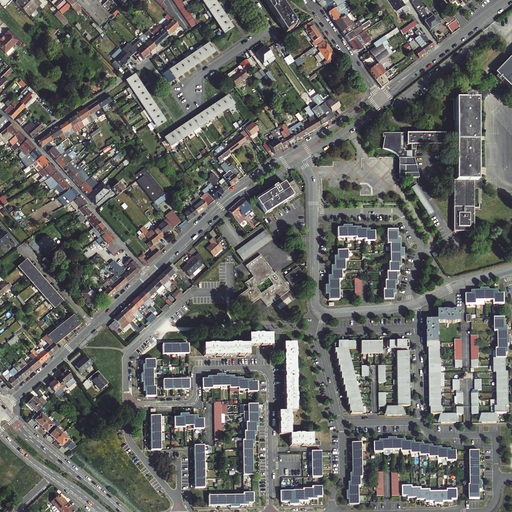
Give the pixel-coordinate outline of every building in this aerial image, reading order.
[(29,9),(33,12),(38,8),(34,4),(30,0),(21,0),(24,2),(19,7),(22,10),(25,13),(29,9)] [(113,15),(112,14),(121,6),(122,5),(126,0),(46,0),(53,6),(54,7),(51,10),(58,17),(61,14),(62,15),(70,7),(76,14),(81,9),(89,18),(90,17),(99,26),(108,18),(110,21),(115,17),(113,15)] [(162,0),(153,0),(164,11),(167,8),(162,3),(164,1),(162,0)] [(172,0),(192,28),(197,24),(194,20),(190,14),(187,9),(183,3),(180,0),(172,0)] [(211,0),(205,5),(209,10),(217,5),(213,0),(211,0)] [(263,0),(285,33),(294,27),(295,28),(297,26),(279,0),(263,0)] [(377,0),(372,0),(379,9),(382,7),(377,0)] [(388,0),(396,12),(404,7),(399,0),(388,0)] [(333,2),(324,8),(334,23),(341,18),(345,16),(348,14),(344,7),(348,5),(345,1),(337,7),(333,2)] [(414,2),(412,4),(425,23),(430,31),(435,27),(434,24),(437,22),(428,10),(423,14),(414,2)] [(217,5),(209,10),(210,12),(213,16),(221,11),(217,5)] [(221,11),(213,16),(217,22),(225,17),(221,11)] [(452,34),(460,28),(450,13),(442,19),(447,23),(445,24),(452,34)] [(169,37),(179,28),(173,22),(167,16),(165,18),(170,24),(163,30),(169,37)] [(345,16),(341,18),(334,23),(341,33),(355,24),(352,20),(349,22),(345,16)] [(217,22),(220,27),(228,22),(225,17),(217,22)] [(416,20),(399,32),(402,36),(407,32),(409,31),(419,24),(416,20)] [(345,39),(348,42),(362,33),(360,31),(370,24),(368,21),(361,26),(344,37),(345,39)] [(228,22),(220,27),(224,34),(232,28),(228,22)] [(355,24),(341,33),(344,37),(361,26),(358,22),(355,24)] [(313,25),(312,26),(310,23),(304,27),(306,30),(305,31),(316,45),(323,40),(313,25)] [(89,41),(92,38),(86,30),(83,33),(89,41)] [(161,44),(169,37),(163,30),(155,38),(161,44)] [(396,34),(393,30),(387,35),(389,38),(396,34)] [(424,44),(429,51),(434,47),(425,35),(423,36),(418,30),(415,33),(418,36),(424,45),(424,44)] [(6,36),(4,38),(3,38),(2,38),(1,38),(1,39),(0,40),(0,41),(1,41),(0,41),(0,43),(0,44),(0,48),(6,55),(14,48),(13,47),(15,46),(17,46),(20,48),(24,44),(11,31),(6,36)] [(149,31),(144,36),(156,49),(161,44),(155,38),(149,31)] [(362,33),(348,42),(354,51),(358,50),(362,48),(361,47),(370,41),(364,32),(362,33)] [(139,40),(151,53),(156,49),(144,36),(139,40)] [(414,41),(424,55),(429,51),(424,44),(424,45),(418,36),(413,40),(413,41),(414,41)] [(387,52),(384,48),(381,44),(383,42),(386,40),(384,37),(373,45),(375,47),(369,52),(378,64),(387,58),(390,56),(387,52)] [(201,45),(203,48),(208,56),(214,52),(209,44),(207,41),(201,45)] [(274,44),(277,49),(283,47),(280,41),(274,44)] [(413,41),(408,45),(413,53),(418,60),(424,55),(414,41),(413,41)] [(127,47),(124,49),(130,57),(133,55),(134,56),(142,49),(136,42),(128,48),(127,47)] [(272,57),(265,46),(255,53),(262,64),(272,57)] [(208,56),(203,48),(197,52),(203,60),(208,56)] [(122,52),(114,60),(121,68),(127,63),(131,60),(122,52)] [(197,52),(192,56),(193,57),(197,64),(203,60),(197,52)] [(413,53),(409,56),(414,63),(418,60),(413,53)] [(290,55),(283,60),(287,67),(294,62),(290,55)] [(511,55),(495,73),(511,89),(511,55)] [(192,56),(186,60),(191,67),(197,64),(193,57),(192,56)] [(378,64),(373,68),(369,71),(375,80),(394,67),(392,64),(388,67),(384,63),(389,60),(387,58),(378,64)] [(186,60),(180,63),(186,71),(191,67),(186,60)] [(248,61),(242,65),(246,72),(252,68),(248,61)] [(180,63),(175,67),(180,75),(186,71),(180,63)] [(394,67),(375,80),(381,88),(392,80),(387,74),(388,74),(389,75),(398,68),(396,65),(394,67)] [(241,66),(234,70),(242,82),(249,78),(245,72),(241,66)] [(180,75),(175,67),(169,71),(174,79),(180,75)] [(161,73),(163,75),(168,83),(174,79),(169,71),(167,69),(161,73)] [(242,82),(234,70),(227,75),(235,87),(242,82)] [(270,70),(265,74),(269,80),(274,76),(270,70)] [(127,81),(130,86),(138,81),(134,75),(127,81)] [(130,86),(134,92),(142,87),(138,81),(130,86)] [(127,89),(126,89),(130,95),(134,92),(130,86),(128,88),(127,89)] [(138,98),(146,93),(142,87),(134,92),(138,98)] [(36,95),(29,88),(4,112),(13,120),(36,95)] [(138,98),(142,104),(149,98),(146,93),(138,98)] [(318,106),(324,101),(318,94),(313,98),(318,106)] [(107,95),(98,101),(100,105),(97,107),(99,109),(102,114),(103,113),(104,112),(102,108),(108,103),(111,108),(115,105),(107,95)] [(228,96),(222,100),(227,108),(233,104),(228,96)] [(4,102),(8,106),(13,101),(9,97),(4,102)] [(324,103),(327,106),(335,100),(332,97),(324,103)] [(149,98),(142,104),(146,110),(153,104),(149,98)] [(453,180),(453,232),(474,232),(474,209),(474,181),(478,181),(478,98),(456,98),(455,180),(453,180)] [(222,100),(216,104),(221,112),(227,108),(222,100)] [(313,115),(316,119),(321,125),(321,126),(328,122),(323,115),(321,111),(317,114),(306,100),(303,102),(307,107),(313,115)] [(330,111),(332,113),(339,107),(335,100),(327,106),(330,111)] [(98,101),(86,109),(90,115),(94,120),(104,114),(105,113),(104,112),(103,113),(102,114),(99,109),(97,107),(100,105),(98,101)] [(146,110),(149,116),(157,110),(153,104),(146,110)] [(216,104),(210,108),(216,116),(221,112),(216,104)] [(313,115),(307,107),(305,110),(311,117),(313,115)] [(210,108),(204,112),(210,120),(216,116),(210,108)] [(86,109),(77,115),(81,122),(84,127),(94,120),(90,115),(86,109)] [(149,116),(153,121),(161,116),(157,110),(149,116)] [(31,114),(28,111),(17,122),(20,125),(31,114)] [(204,112),(199,115),(204,123),(210,120),(204,112)] [(77,115),(68,121),(72,128),(74,131),(75,133),(84,127),(81,122),(77,115)] [(204,123),(199,115),(197,116),(193,119),(198,127),(204,123)] [(157,127),(165,122),(161,116),(153,121),(157,127)] [(198,127),(193,119),(187,123),(192,131),(198,127)] [(303,127),(308,134),(321,126),(321,125),(316,119),(303,127)] [(43,127),(38,121),(34,125),(32,122),(24,128),(32,138),(44,128),(43,127)] [(68,121),(59,127),(63,134),(65,137),(70,134),(74,131),(72,128),(68,121)] [(257,131),(252,124),(250,121),(242,128),(243,129),(249,137),(250,136),(251,136),(257,131)] [(192,131),(187,123),(182,127),(187,135),(192,131)] [(6,144),(8,142),(12,139),(14,137),(19,132),(12,124),(6,129),(0,134),(0,140),(1,140),(6,144)] [(292,137),(295,142),(308,134),(303,127),(301,125),(299,126),(301,129),(293,134),(288,126),(286,127),(288,130),(292,137)] [(49,134),(53,140),(60,136),(62,140),(65,137),(63,134),(59,127),(49,134)] [(187,135),(182,127),(176,131),(181,139),(187,135)] [(99,129),(90,135),(92,138),(101,132),(99,129)] [(277,129),(271,133),(276,139),(277,141),(282,150),(288,146),(283,139),(281,137),(277,129)] [(283,139),(288,146),(295,142),(292,137),(288,130),(286,131),(285,130),(283,131),(287,136),(283,139)] [(181,139),(176,131),(170,135),(175,143),(181,139)] [(19,132),(14,137),(21,145),(27,140),(19,132)] [(398,155),(399,156),(399,178),(418,178),(417,172),(414,162),(414,152),(415,152),(415,145),(411,145),(411,151),(406,151),(406,148),(404,148),(404,133),(382,133),(382,137),(384,137),(384,149),(386,149),(387,149),(389,150),(391,150),(392,151),(395,152),(396,153),(397,154),(398,155)] [(406,133),(406,145),(411,145),(415,145),(444,145),(444,134),(406,133)] [(49,134),(42,138),(46,144),(49,143),(53,140),(49,134)] [(175,143),(170,135),(164,138),(170,146),(175,143)] [(242,135),(226,147),(231,153),(246,141),(242,135)] [(42,138),(38,141),(38,144),(41,148),(42,147),(48,153),(54,148),(49,143),(46,144),(42,138)] [(23,158),(25,156),(34,148),(27,140),(21,145),(18,147),(22,151),(20,155),(23,158)] [(277,141),(269,147),(271,150),(275,155),(282,150),(277,141)] [(71,147),(61,156),(55,161),(63,170),(69,164),(72,161),(76,157),(76,156),(71,151),(73,150),(71,147)] [(223,160),(231,153),(226,147),(215,156),(220,164),(224,162),(223,160)] [(26,167),(36,160),(41,156),(34,148),(25,156),(23,158),(20,160),(26,167)] [(55,161),(61,156),(55,149),(54,148),(48,153),(55,161)] [(39,171),(42,168),(43,169),(49,164),(45,159),(41,156),(36,160),(31,164),(39,171)] [(77,166),(72,161),(69,164),(63,170),(68,175),(77,166)] [(56,172),(49,164),(43,169),(42,168),(39,171),(42,175),(39,178),(43,182),(46,180),(51,177),(56,172)] [(232,165),(228,168),(231,171),(235,177),(239,174),(232,165)] [(81,171),(77,166),(68,175),(72,180),(81,172),(81,171)] [(145,168),(134,176),(155,201),(165,193),(145,168)] [(231,171),(228,173),(223,177),(231,187),(239,181),(235,177),(231,171)] [(53,190),(64,180),(56,172),(51,177),(46,180),(53,190)] [(87,178),(81,172),(72,180),(79,188),(86,182),(89,179),(90,178),(89,177),(87,178)] [(205,193),(212,203),(226,191),(220,185),(220,186),(219,185),(219,179),(214,172),(211,174),(211,177),(209,179),(209,180),(211,183),(210,184),(202,190),(205,193)] [(87,196),(92,191),(88,186),(93,181),(90,178),(89,179),(86,182),(79,188),(87,196)] [(71,188),(64,180),(53,190),(54,191),(55,189),(60,194),(61,192),(63,194),(65,193),(71,188)] [(279,184),(255,200),(265,215),(287,200),(289,202),(302,194),(293,181),(286,186),(282,188),(280,185),(279,184)] [(92,191),(87,196),(94,204),(104,195),(105,196),(110,192),(101,182),(92,191)] [(118,196),(124,191),(126,190),(119,183),(112,189),(118,196)] [(220,185),(226,191),(228,188),(223,183),(220,185)] [(411,188),(429,216),(434,212),(417,185),(411,188)] [(79,196),(71,188),(65,193),(63,194),(58,197),(64,207),(67,205),(68,206),(73,201),(79,196)] [(156,202),(159,205),(172,195),(169,192),(156,202)] [(187,197),(185,198),(193,208),(197,214),(207,207),(203,202),(200,197),(196,192),(193,195),(196,200),(191,203),(187,197)] [(210,205),(212,203),(205,193),(200,197),(203,202),(206,200),(210,205)] [(87,205),(79,196),(73,201),(80,209),(85,206),(87,205)] [(242,199),(235,205),(241,212),(240,213),(243,217),(244,218),(247,222),(249,221),(250,222),(256,217),(242,199)] [(235,205),(228,211),(230,213),(234,218),(240,213),(241,212),(235,205)] [(92,214),(85,206),(80,209),(77,210),(75,212),(80,217),(82,216),(86,220),(92,214)] [(197,214),(193,208),(183,215),(188,221),(197,214)] [(172,211),(164,217),(166,219),(173,228),(180,222),(172,211)] [(240,213),(234,218),(237,222),(241,218),(243,217),(240,213)] [(86,220),(88,222),(83,227),(86,230),(91,226),(93,228),(99,222),(97,219),(92,214),(86,220)] [(173,228),(166,219),(156,228),(162,235),(163,236),(173,228)] [(107,231),(99,222),(93,228),(88,232),(90,235),(93,232),(98,238),(107,231)] [(337,229),(337,237),(347,237),(346,226),(343,226),(343,229),(337,229)] [(350,226),(346,226),(347,237),(355,237),(355,228),(350,229),(350,226)] [(144,230),(141,232),(143,233),(145,236),(150,242),(152,244),(162,235),(156,228),(153,231),(151,229),(147,233),(144,230)] [(359,228),(355,228),(355,237),(355,240),(364,239),(364,230),(359,230),(359,228)] [(364,230),(364,239),(364,241),(373,241),(373,232),(368,232),(368,230),(364,230)] [(5,231),(0,234),(0,246),(1,247),(11,238),(5,231)] [(107,231),(98,238),(97,239),(96,240),(97,241),(99,239),(102,242),(110,235),(107,231)] [(386,244),(389,244),(399,244),(399,239),(396,239),(396,231),(386,231),(386,244)] [(236,252),(243,261),(270,242),(263,232),(236,252)] [(43,249),(47,254),(56,247),(46,235),(38,243),(41,247),(42,246),(44,248),(43,249)] [(114,239),(110,235),(102,242),(100,243),(103,246),(100,248),(102,250),(106,247),(111,242),(114,239)] [(213,244),(212,245),(207,249),(213,257),(222,249),(227,246),(221,238),(216,242),(214,239),(211,241),(213,244)] [(140,260),(146,267),(160,254),(152,244),(150,242),(147,244),(150,248),(153,252),(146,257),(144,255),(141,258),(142,258),(140,260)] [(389,244),(389,253),(402,253),(402,249),(399,249),(399,244),(389,244)] [(334,257),(334,262),(343,262),(347,261),(346,251),(337,251),(337,257),(334,257)] [(389,253),(390,263),(399,263),(399,257),(402,257),(402,253),(389,253)] [(96,266),(103,260),(97,254),(91,261),(96,266)] [(199,254),(194,258),(201,266),(205,262),(199,254)] [(274,274),(260,255),(245,266),(253,277),(244,284),(248,289),(237,297),(245,309),(260,298),(266,307),(289,291),(275,272),(274,274)] [(187,265),(182,269),(189,277),(192,274),(194,276),(200,272),(198,269),(201,266),(194,258),(193,257),(188,262),(189,263),(187,265)] [(140,269),(130,258),(125,263),(123,260),(121,262),(126,267),(127,266),(130,269),(125,273),(113,261),(109,265),(112,268),(127,283),(140,272),(140,269)] [(25,275),(33,268),(26,260),(18,267),(25,275)] [(331,267),(331,271),(341,271),(344,271),(343,262),(334,262),(334,267),(331,267)] [(390,263),(388,263),(388,272),(397,272),(397,267),(399,267),(399,263),(390,263)] [(178,271),(174,266),(172,264),(169,267),(175,274),(178,271)] [(175,274),(169,267),(162,273),(168,280),(175,274)] [(297,267),(284,276),(291,286),(304,276),(297,267)] [(33,268),(25,275),(33,283),(40,277),(36,271),(33,268)] [(117,282),(116,282),(121,288),(127,283),(112,268),(109,270),(115,276),(113,278),(117,282)] [(179,272),(178,271),(175,274),(180,279),(184,275),(180,271),(179,272)] [(331,276),(328,276),(328,278),(328,281),(337,281),(341,281),(341,271),(331,271),(331,276)] [(121,288),(116,282),(115,281),(112,284),(110,282),(112,281),(110,279),(108,281),(99,272),(98,273),(105,280),(116,293),(121,288)] [(397,276),(397,272),(388,272),(386,272),(387,281),(396,281),(395,276),(397,276)] [(172,284),(170,281),(168,280),(162,273),(156,280),(165,289),(165,290),(172,284)] [(35,285),(40,291),(48,285),(40,277),(33,283),(35,285)] [(90,282),(97,291),(100,293),(103,291),(93,280),(90,282)] [(109,288),(101,295),(107,301),(116,293),(105,280),(103,282),(109,288)] [(165,289),(156,280),(154,281),(149,286),(155,292),(158,295),(165,289)] [(337,281),(328,281),(328,286),(325,286),(325,290),(338,290),(337,281)] [(396,281),(387,281),(384,281),(384,290),(394,290),(394,285),(396,285),(396,281)] [(10,289),(4,282),(0,285),(0,290),(3,294),(10,289)] [(97,291),(90,282),(86,285),(90,289),(89,290),(87,288),(79,294),(91,308),(98,301),(93,295),(97,291)] [(40,291),(47,300),(55,293),(53,291),(48,285),(40,291)] [(155,292),(149,286),(143,292),(149,298),(155,292)] [(183,295),(178,290),(171,296),(176,301),(183,295)] [(338,300),(338,290),(325,290),(325,294),(328,294),(328,300),(338,300)] [(394,290),(384,290),(383,290),(383,300),(392,299),(392,294),(394,294),(394,290)] [(476,292),(476,301),(485,301),(484,290),(481,290),(481,292),(476,292)] [(489,290),(484,290),(485,301),(493,301),(493,292),(489,292),(489,290)] [(153,302),(150,299),(149,298),(143,292),(137,298),(143,304),(146,307),(146,308),(153,302)] [(466,295),(466,305),(476,305),(476,301),(476,292),(472,292),(472,295),(466,295)] [(497,292),(493,292),(493,301),(494,304),(504,304),(503,295),(498,295),(497,292)] [(47,300),(54,308),(62,302),(55,293),(47,300)] [(137,298),(131,304),(137,310),(138,312),(140,314),(141,314),(142,313),(141,311),(146,307),(143,304),(137,298)] [(137,310),(131,304),(126,308),(132,315),(135,318),(136,319),(137,321),(142,316),(141,314),(140,314),(138,312),(137,310)] [(132,315),(126,308),(120,314),(130,325),(132,326),(139,334),(141,331),(132,322),(135,318),(132,315)] [(427,322),(427,323),(427,329),(428,333),(427,333),(427,338),(428,340),(427,340),(427,341),(428,343),(428,344),(430,344),(439,344),(439,337),(439,333),(439,330),(438,330),(438,329),(439,329),(439,326),(438,325),(438,323),(446,323),(448,324),(451,324),(451,323),(452,323),(452,324),(455,324),(457,323),(461,323),(461,312),(459,311),(453,311),(453,312),(449,312),(449,311),(445,311),(442,312),(442,311),(440,311),(438,313),(438,321),(426,321),(427,321),(427,322)] [(113,320),(115,321),(120,327),(123,331),(130,325),(120,314),(113,320)] [(146,320),(150,324),(157,319),(152,314),(146,320)] [(74,316),(65,323),(72,331),(80,324),(74,316)] [(504,319),(494,319),(494,332),(498,332),(507,332),(507,328),(504,328),(504,319)] [(115,321),(111,325),(115,330),(116,330),(120,327),(115,321)] [(65,323),(57,330),(63,338),(72,331),(65,323)] [(48,337),(54,345),(63,338),(57,330),(48,337)] [(507,332),(498,332),(498,341),(509,340),(509,337),(507,337),(507,332)] [(238,355),(238,356),(243,356),(245,355),(247,356),(249,356),(249,346),(251,346),(253,345),(253,346),(257,346),(257,345),(261,345),(261,346),(266,346),(268,345),(268,346),(272,346),(272,334),(264,334),(262,334),(259,334),(258,334),(255,334),(254,335),(249,335),(249,344),(241,344),(239,343),(236,343),(236,344),(235,344),(235,343),(233,343),(230,344),(219,344),(217,343),(214,343),(214,344),(213,344),(213,343),(211,344),(208,344),(204,345),(204,356),(206,356),(208,356),(211,356),(211,355),(216,355),(216,356),(221,356),(223,355),(223,356),(226,356),(226,355),(230,356),(234,356),(234,355),(238,355)] [(17,335),(8,342),(11,346),(20,339),(17,335)] [(44,350),(49,357),(58,349),(54,345),(48,337),(46,335),(41,339),(43,341),(45,340),(49,346),(44,350)] [(509,340),(498,341),(498,350),(507,349),(507,345),(509,345),(509,340)] [(337,345),(334,345),(334,354),(336,354),(336,360),(337,360),(337,367),(339,367),(339,373),(340,373),(340,379),(342,379),(342,386),(344,386),(344,392),(345,392),(345,399),(347,399),(347,405),(348,405),(348,412),(350,412),(350,414),(361,414),(361,407),(360,407),(359,401),(358,401),(358,394),(356,394),(356,388),(355,388),(355,381),(353,381),(353,375),(352,375),(351,369),(350,369),(350,362),(348,362),(348,356),(347,356),(347,349),(355,349),(355,342),(345,342),(337,342),(337,345)] [(381,342),(361,342),(361,354),(381,354),(381,342)] [(405,344),(405,342),(404,342),(386,342),(387,349),(400,349),(400,352),(396,352),(397,406),(386,406),(386,410),(385,410),(385,411),(385,412),(385,413),(386,413),(386,416),(401,416),(401,413),(402,413),(402,412),(403,412),(403,411),(402,411),(402,410),(401,410),(401,406),(409,406),(408,345),(408,344),(405,344)] [(297,398),(297,394),(296,392),(296,380),(297,379),(297,376),(296,376),(296,375),(297,375),(296,373),(296,370),(295,358),(296,357),(296,354),(295,354),(295,352),(296,352),(296,350),(295,349),(295,343),(284,343),(284,351),(284,355),(283,355),(284,358),(284,359),(284,361),(285,362),(284,363),(284,364),(285,366),(284,366),(285,366),(284,368),(284,373),(285,373),(285,378),(284,378),(284,383),(285,385),(284,385),(284,389),(285,389),(284,390),(284,396),(285,396),(285,400),(284,400),(284,404),(286,405),(284,406),(284,407),(285,409),(284,410),(284,412),(278,412),(278,419),(279,419),(279,423),(278,423),(278,429),(280,431),(279,431),(279,435),(290,435),(290,426),(291,424),(291,422),(290,422),(290,421),(291,421),(291,418),(290,416),(290,411),(296,411),(296,403),(297,401),(297,399),(296,399),(296,398),(297,398)] [(29,352),(40,364),(45,361),(49,357),(44,350),(41,348),(38,344),(37,345),(40,349),(39,350),(38,350),(35,352),(33,349),(29,352)] [(163,346),(163,355),(171,355),(171,345),(163,346)] [(180,345),(171,345),(171,355),(180,354),(180,345)] [(188,345),(180,345),(180,354),(188,354),(188,345)] [(496,359),(505,359),(505,353),(507,353),(507,349),(498,350),(496,350),(496,359)] [(428,351),(427,351),(427,355),(428,355),(428,360),(440,360),(439,351),(428,351)] [(29,363),(26,365),(32,372),(40,364),(29,352),(27,353),(31,358),(28,361),(29,363)] [(86,357),(75,366),(81,374),(92,365),(86,357)] [(14,369),(17,373),(23,379),(32,372),(26,365),(21,359),(19,360),(24,367),(21,370),(15,364),(12,366),(14,369)] [(144,366),(143,370),(153,370),(155,370),(155,360),(145,360),(145,366),(144,366)] [(6,369),(0,373),(13,388),(18,383),(13,376),(11,375),(9,372),(7,370),(6,369)] [(141,375),(141,379),(153,378),(153,370),(143,370),(143,375),(141,375)] [(59,380),(56,382),(61,388),(63,390),(65,387),(64,386),(73,379),(66,371),(58,378),(59,380)] [(98,372),(88,380),(91,383),(93,381),(100,391),(108,384),(98,372)] [(17,373),(13,376),(18,383),(23,379),(17,373)] [(221,387),(221,375),(217,375),(217,377),(212,378),(212,387),(221,387)] [(229,387),(229,377),(224,377),(224,375),(221,375),(221,387),(229,387)] [(234,377),(229,377),(229,387),(229,388),(238,388),(238,379),(234,379),(234,377)] [(143,382),(143,387),(153,387),(153,378),(141,379),(141,382),(143,382)] [(203,380),(203,389),(212,389),(212,387),(212,378),(208,378),(208,380),(203,380)] [(242,379),(238,379),(238,388),(239,390),(247,390),(247,381),(242,381),(242,379)] [(163,381),(163,387),(163,390),(172,390),(171,380),(163,381)] [(180,380),(171,380),(172,390),(180,390),(180,380)] [(189,390),(188,380),(180,380),(180,390),(189,390)] [(49,387),(47,389),(52,396),(61,388),(56,382),(55,381),(48,386),(49,387)] [(247,381),(247,390),(247,392),(257,392),(257,383),(251,383),(251,381),(247,381)] [(155,397),(155,387),(153,387),(143,387),(143,391),(145,391),(145,397),(155,397)] [(28,404),(37,413),(38,411),(47,402),(42,398),(39,400),(35,397),(28,404)] [(222,440),(221,402),(214,402),(215,440),(222,440)] [(257,410),(257,405),(240,405),(240,415),(248,414),(259,414),(259,410),(257,410)] [(37,413),(32,418),(41,427),(48,420),(38,411),(37,413)] [(248,423),(257,423),(257,418),(259,418),(259,414),(248,414),(248,423)] [(442,414),(441,414),(441,418),(440,418),(439,419),(439,420),(440,420),(440,421),(441,421),(441,424),(448,424),(448,414),(442,414)] [(448,414),(448,424),(456,423),(456,421),(456,420),(457,420),(457,419),(457,418),(456,418),(455,418),(455,414),(448,414)] [(489,423),(489,414),(481,414),(481,417),(480,418),(480,419),(480,420),(481,420),(481,423),(489,423)] [(494,414),(489,414),(489,423),(496,423),(496,420),(497,420),(497,419),(498,419),(498,418),(497,418),(497,417),(496,417),(496,414),(494,414)] [(184,426),(184,415),(180,415),(180,419),(174,419),(174,428),(184,428),(184,426)] [(193,426),(193,417),(188,417),(188,415),(184,415),(184,426),(193,426)] [(151,417),(151,425),(160,425),(160,417),(151,417)] [(193,430),(203,429),(203,420),(197,420),(197,417),(193,417),(193,426),(193,430)] [(57,428),(48,420),(41,427),(50,436),(57,428)] [(256,427),(257,427),(257,423),(248,423),(246,423),(246,432),(256,432),(256,427)] [(151,425),(151,434),(160,434),(160,425),(151,425)] [(57,428),(50,436),(56,441),(63,434),(57,428)] [(244,432),(244,441),(254,441),(254,436),(256,436),(256,432),(246,432),(244,432)] [(72,442),(63,434),(56,441),(65,449),(72,442)] [(160,434),(151,434),(151,442),(160,442),(160,434)] [(290,435),(291,446),(294,447),(298,447),(298,446),(302,446),(302,447),(306,447),(309,446),(312,446),(312,442),(312,435),(304,435),(302,434),(298,434),(298,435),(297,435),(297,434),(295,434),(293,435),(290,435)] [(389,441),(384,441),(384,450),(387,450),(393,450),(392,439),(389,439),(389,441)] [(401,450),(401,441),(397,441),(397,439),(392,439),(393,450),(401,450)] [(72,450),(77,445),(73,441),(68,446),(72,450)] [(239,450),(243,450),(252,450),(252,445),(254,445),(254,441),(244,441),(238,441),(239,450)] [(380,444),(375,444),(375,453),(381,453),(384,453),(384,450),(384,441),(380,441),(380,444)] [(406,441),(401,441),(401,450),(401,452),(411,452),(411,443),(406,443),(406,441)] [(160,450),(160,442),(151,442),(151,451),(160,450)] [(415,443),(411,443),(411,452),(411,454),(420,454),(419,445),(415,445),(415,443)] [(353,444),(353,453),(362,453),(362,444),(353,444)] [(424,445),(419,445),(420,454),(420,456),(428,456),(428,447),(424,447),(424,445)] [(204,455),(203,446),(194,447),(195,455),(204,455)] [(437,457),(437,448),(432,449),(432,446),(428,447),(428,456),(429,458),(437,457)] [(442,448),(437,448),(437,457),(437,460),(446,460),(446,450),(442,450),(442,448)] [(243,450),(243,458),(253,458),(252,450),(243,450)] [(451,450),(446,450),(446,460),(446,462),(456,462),(456,452),(451,452),(451,450)] [(322,461),(322,452),(312,453),(313,461),(322,461)] [(479,452),(470,452),(470,461),(479,460),(479,452)] [(362,453),(353,453),(353,461),(362,461),(362,453)] [(204,463),(204,455),(195,455),(195,463),(204,463)] [(243,458),(243,466),(253,466),(253,458),(243,458)] [(479,469),(479,460),(470,461),(470,469),(479,469)] [(322,461),(313,461),(313,470),(322,469),(322,461)] [(362,461),(353,461),(353,469),(362,469),(362,461)] [(195,463),(195,471),(204,471),(204,463),(195,463)] [(253,475),(253,466),(243,466),(243,475),(253,475)] [(322,469),(313,470),(313,478),(322,478),(322,469)] [(353,469),(353,474),(351,475),(351,479),(360,478),(362,478),(362,469),(353,469)] [(204,480),(204,471),(195,471),(195,480),(204,480)] [(479,482),(479,477),(470,477),(471,486),(481,486),(481,482),(479,482)] [(360,478),(351,479),(351,483),(349,483),(349,488),(359,488),(361,487),(360,478)] [(204,488),(204,480),(195,480),(195,488),(204,488)] [(482,490),(481,486),(471,486),(469,486),(469,499),(479,499),(479,490),(482,490)] [(412,487),(402,487),(403,496),(408,496),(408,498),(412,498),(412,489),(412,487)] [(322,488),(313,488),(313,490),(313,499),(317,499),(317,497),(323,497),(322,488)] [(347,493),(347,496),(359,496),(359,488),(349,488),(349,493),(347,493)] [(412,489),(412,498),(417,498),(417,500),(420,500),(420,491),(420,489),(412,489)] [(313,499),(313,490),(304,491),(304,492),(304,501),(308,501),(308,499),(313,499)] [(447,492),(447,501),(452,501),(451,499),(457,499),(457,490),(447,490),(447,492)] [(426,502),(430,502),(430,493),(430,491),(420,491),(420,500),(426,500),(426,502)] [(299,502),(304,501),(304,492),(294,492),(294,493),(294,504),(299,504),(299,502)] [(443,501),(447,501),(447,492),(439,493),(439,503),(443,503),(443,501)] [(294,493),(281,493),(282,502),(291,502),(291,505),(294,504),(294,493)] [(439,493),(430,493),(430,502),(435,501),(435,503),(439,503),(439,493)] [(243,496),(243,505),(247,505),(247,503),(253,502),(252,494),(243,494),(243,496)] [(59,496),(51,502),(59,511),(60,511),(68,504),(65,501),(62,498),(62,499),(59,496)] [(217,506),(217,496),(209,497),(209,506),(217,506)] [(225,496),(217,496),(217,506),(226,505),(225,496)] [(235,507),(234,496),(225,496),(226,505),(231,505),(231,507),(235,507)] [(243,505),(243,496),(234,496),(235,507),(238,507),(238,505),(243,505)] [(350,500),(350,505),(359,505),(359,496),(347,496),(348,500),(350,500)]
